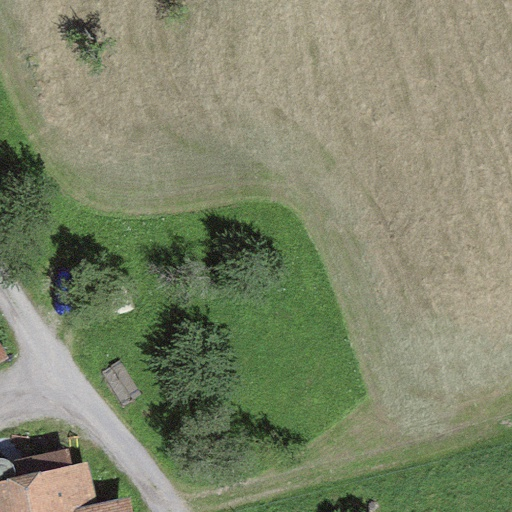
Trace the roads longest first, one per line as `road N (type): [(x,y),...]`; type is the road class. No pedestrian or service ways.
road 1 (track): [(175,510),(429,448),(511,412)]
road 2 (track): [(175,510),(19,320),(0,278)]
